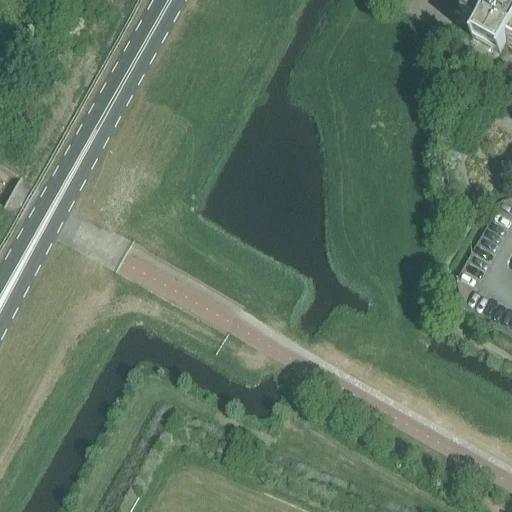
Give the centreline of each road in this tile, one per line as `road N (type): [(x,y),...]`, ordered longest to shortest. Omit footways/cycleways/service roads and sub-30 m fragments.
road 1 (track): [(274,349),(249,369),(101,303),(45,375),(0,457)]
road 2 (primary): [(0,324),(97,127)]
road 3 (primary): [(97,127),(0,289)]
road 4 (primary): [(97,127),(169,0)]
